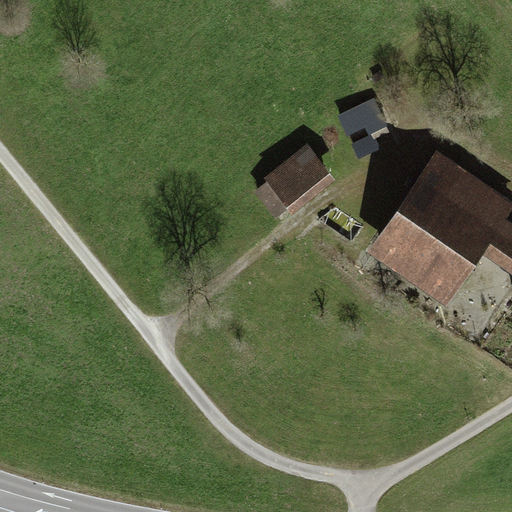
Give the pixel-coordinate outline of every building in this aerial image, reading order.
[(374,100),(340,116),(347,131),(367,122),(370,130),(385,123),(374,100)] [(359,155),(379,146),(374,135),(354,144),(359,155)] [(308,150),(273,177),(292,201),(327,173),(308,150)] [(439,153),(422,178),(492,226),(497,219),(510,202),(439,153)] [(492,226),(422,178),(380,240),(450,288),(482,242),(511,262),(511,228),(497,219),(492,226)]
